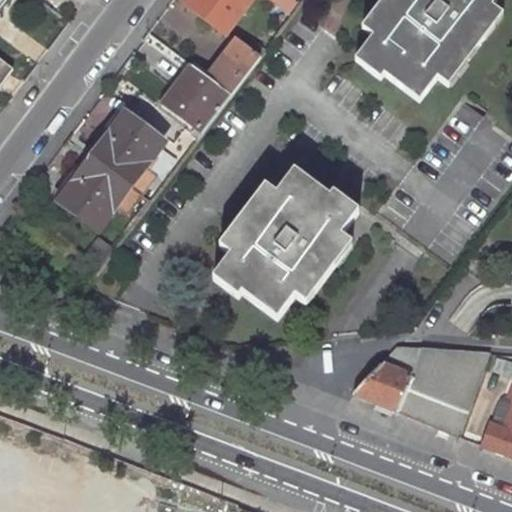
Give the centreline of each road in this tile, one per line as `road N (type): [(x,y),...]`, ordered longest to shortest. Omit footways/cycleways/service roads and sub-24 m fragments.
road 1 (residential): [(282,476),(319,389),(345,362),(406,340),(511,347)]
road 2 (tertiary): [(0,371),(282,476)]
road 3 (unclassified): [(0,178),(132,0)]
